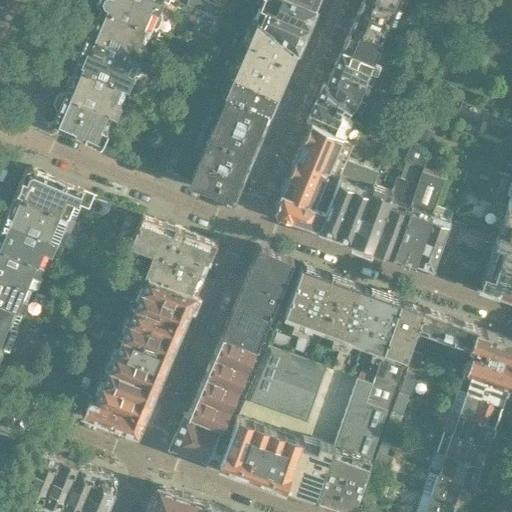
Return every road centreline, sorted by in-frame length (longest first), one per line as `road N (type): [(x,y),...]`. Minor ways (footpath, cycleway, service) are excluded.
road 1 (residential): [(245,219),(511,313)]
road 2 (residential): [(145,456),(245,219)]
road 3 (residential): [(245,219),(215,214),(10,128)]
road 4 (residential): [(245,219),(336,0)]
road 5 (residential): [(306,511),(145,456)]
road 6 (residential): [(0,401),(145,456)]
road 7 (residential): [(10,128),(65,0)]
